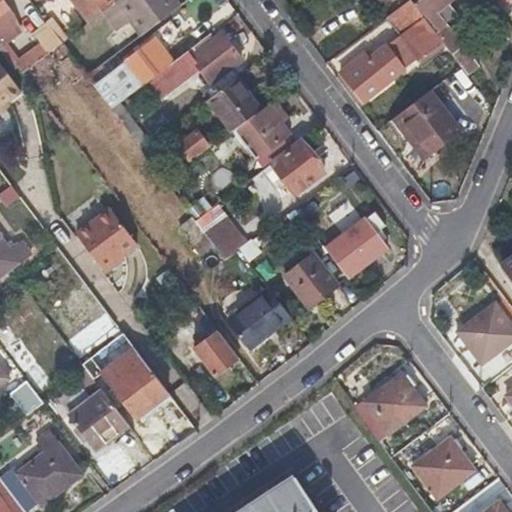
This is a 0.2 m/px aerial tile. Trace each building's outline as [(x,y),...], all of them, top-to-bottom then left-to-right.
[(0,0),(0,42),(16,30),(5,15),(9,12),(0,0)] [(64,0),(63,1),(81,26),(105,9),(114,2),(115,1),(114,0),(64,0)] [(114,2),(105,9),(116,25),(130,15),(119,0),(116,0),(115,1),(114,2)] [(144,33),(181,6),(176,0),(119,0),(130,15),(144,33)] [(409,0),(385,18),(399,36),(423,18),(409,0)] [(420,0),(415,4),(438,33),(447,26),(437,14),(452,0),(420,0)] [(436,34),(423,18),(399,36),(418,60),(442,42),(436,34)] [(60,42),(46,23),(31,33),(46,53),(60,42)] [(461,68),(469,77),(479,69),(447,26),(438,33),(436,34),(442,42),(461,68)] [(216,80),(216,79),(229,69),(230,69),(241,61),(221,34),(212,41),(210,38),(150,82),(163,100),(201,71),(210,83),(216,80)] [(399,36),(384,47),(404,71),(418,60),(399,36)] [(143,86),(172,63),(154,37),(111,69),(112,71),(92,86),(110,109),(118,103),(119,102),(143,86)] [(384,47),(362,65),(356,58),(339,70),(360,99),(377,86),(380,89),(404,71),(384,47)] [(25,53),(32,63),(39,58),(31,48),(25,53)] [(14,62),(21,71),(32,63),(25,53),(14,62)] [(0,106),(8,100),(22,90),(0,59),(0,106)] [(235,79),(237,78),(230,69),(229,69),(216,79),(223,88),(235,79)] [(261,110),(237,78),(235,79),(223,88),(222,88),(207,100),(231,132),(235,129),(236,129),(261,110)] [(434,88),(396,116),(426,158),(458,134),(441,111),(447,107),(434,88)] [(287,116),(275,99),(261,110),(236,129),(256,157),(291,132),(283,120),(287,116)] [(8,100),(0,106),(0,113),(12,105),(8,100)] [(118,103),(110,109),(140,150),(141,150),(149,144),(118,103)] [(177,144),(189,160),(207,146),(196,131),(177,144)] [(323,172),(301,141),(271,163),(270,164),(294,194),(323,172)] [(216,205),(186,166),(165,182),(194,220),(195,221),(216,205)] [(10,185),(2,192),(11,203),(19,198),(10,185)] [(109,210),(74,236),(101,272),(121,256),(135,246),(109,210)] [(222,217),(203,231),(210,241),(229,226),(222,217)] [(325,249),(346,277),(386,247),(364,219),(325,249)] [(195,221),(194,220),(183,228),(202,252),(213,245),(213,244),(210,241),(203,231),(195,221)] [(240,247),(250,261),(264,251),(255,238),(240,247)] [(0,276),(28,254),(20,244),(8,253),(0,242),(0,276)] [(285,277),(308,307),(336,286),(313,255),(285,277)] [(121,256),(101,272),(104,276),(125,261),(121,256)] [(511,278),(511,258),(502,266),(511,278)] [(249,351),(290,319),(266,288),(226,319),(249,351)] [(511,339),(511,323),(495,302),(460,329),(483,361),(511,339)] [(212,377),(237,359),(207,318),(198,325),(208,339),(192,351),(212,377)] [(166,393),(134,349),(102,373),(135,417),(166,393)] [(96,385),(79,362),(69,370),(87,392),(96,385)] [(364,400),(389,433),(426,405),(401,372),(364,400)] [(29,381),(10,392),(23,415),(42,404),(29,381)] [(91,450),(127,424),(101,392),(67,417),(91,450)] [(357,406),(381,439),(389,433),(364,400),(357,406)] [(0,478),(0,481),(23,511),(25,511),(39,503),(41,505),(81,475),(47,431),(35,440),(44,453),(17,474),(13,470),(0,478)] [(475,469),(449,437),(413,465),(438,497),(475,469)] [(317,511),(293,474),(234,511),(317,511)] [(23,511),(0,481),(0,511),(23,511)] [(506,511),(499,501),(483,511),(506,511)]
